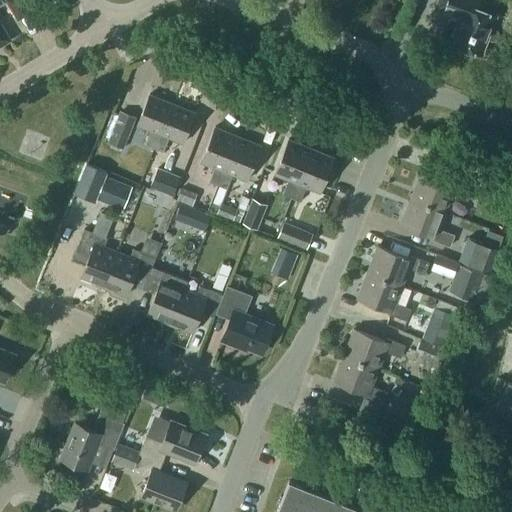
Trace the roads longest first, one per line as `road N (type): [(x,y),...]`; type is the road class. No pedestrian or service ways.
road 1 (residential): [(264,403),(289,382),(382,143)]
road 2 (residential): [(382,143),(151,49)]
road 3 (residential): [(404,90),(374,54),(218,0)]
road 4 (residential): [(264,403),(69,326)]
road 5 (residential): [(11,474),(69,326)]
road 6 (residential): [(105,29),(0,91)]
